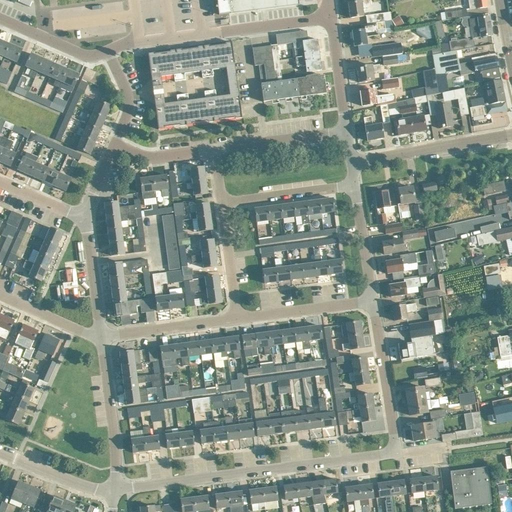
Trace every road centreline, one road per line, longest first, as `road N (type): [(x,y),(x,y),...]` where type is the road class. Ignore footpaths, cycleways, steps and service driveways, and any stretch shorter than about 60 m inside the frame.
road 1 (residential): [(396,454),(114,490)]
road 2 (residential): [(107,51),(329,17)]
road 3 (residential): [(351,162),(511,139)]
road 4 (residential): [(396,454),(371,302)]
road 5 (residential): [(114,490),(101,338)]
road 6 (residential): [(237,318),(101,338)]
road 7 (residential): [(220,203),(354,186)]
road 8 (residential): [(371,302),(237,318)]
road 9 (residential): [(212,147),(345,131)]
road 10 (residential): [(101,338),(85,215)]
road 11 (unclassified): [(114,490),(0,453)]
